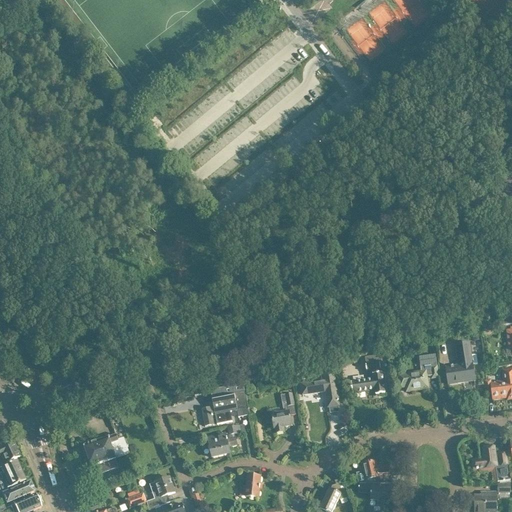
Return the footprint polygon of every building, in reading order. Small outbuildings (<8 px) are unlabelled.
[(75,7),(69,0),(54,0),(66,14),(75,7)] [(414,19),(429,11),(422,0),(416,0),(406,6),(414,19)] [(511,313),(499,315),(501,326),(511,325),(511,313)] [(11,333),(5,336),(9,342),(15,354),(17,353),(12,341),(14,340),(11,333)] [(446,368),(449,385),(475,381),(472,365),(477,364),(476,356),(471,356),(469,343),(456,345),(459,367),(446,368)] [(419,357),(421,373),(404,375),(405,380),(399,381),(400,388),(406,387),(407,392),(428,389),(427,377),(432,376),(432,379),(439,378),(435,355),(419,357)] [(351,383),(353,394),(375,391),(376,396),(385,395),(382,374),(380,363),(366,365),(368,381),(351,383)] [(503,382),(491,383),(490,380),(484,381),(486,395),(492,393),(493,399),(507,397),(508,400),(511,399),(511,368),(502,370),(503,382)] [(338,399),(334,373),(322,375),(323,382),(301,385),(303,396),(326,392),(328,408),(339,406),(339,405),(340,405),(339,399),(338,399)] [(210,408),(202,410),(205,423),(214,421),(212,414),(215,413),(215,415),(217,425),(232,422),(230,412),(237,411),(239,418),(243,417),(250,416),(244,388),(243,384),(221,389),(223,397),(212,399),(213,402),(209,403),(210,408)] [(283,428),(292,426),(288,407),(294,406),(292,394),(280,396),(283,413),(272,415),(274,430),(275,429),(276,434),(284,432),(283,428)] [(230,434),(211,439),(212,443),(209,444),(212,458),(230,454),(229,448),(237,446),(235,439),(233,439),(232,435),(241,433),(240,426),(228,429),(230,434)] [(116,435),(84,447),(92,468),(97,466),(101,475),(118,469),(116,460),(130,455),(124,439),(118,441),(116,435)] [(0,455),(1,455),(5,464),(20,458),(12,442),(0,447),(0,455)] [(485,460),(472,461),(474,470),(477,470),(479,470),(479,474),(487,473),(487,469),(496,467),(496,471),(493,472),(494,482),(498,481),(498,483),(511,481),(509,465),(507,465),(506,453),(499,454),(499,456),(495,457),(494,448),(483,449),(485,460)] [(16,486),(25,482),(16,461),(0,468),(0,472),(3,479),(0,480),(0,494),(7,490),(16,486)] [(364,473),(357,474),(359,484),(380,484),(392,484),(391,476),(392,476),(392,466),(376,467),(375,462),(363,465),(364,473)] [(261,477),(248,476),(247,489),(241,488),(240,497),(259,499),(261,477)] [(163,498),(175,493),(170,478),(150,485),(155,500),(147,503),(146,503),(146,504),(149,510),(150,510),(165,504),(163,498)] [(332,511),(339,499),(341,500),(348,498),(341,479),(335,481),(337,485),(333,487),(331,490),(330,490),(320,510),(321,510),(319,511),(332,511)] [(17,504),(16,500),(34,493),(30,482),(12,490),(2,494),(6,504),(0,506),(0,511),(14,505),(17,504)] [(389,511),(391,490),(380,489),(380,484),(359,484),(359,492),(371,494),(371,501),(378,502),(377,507),(371,507),(371,511),(389,511)] [(496,511),(496,493),(485,493),(485,497),(475,497),(475,511),(496,511)] [(147,503),(143,494),(126,500),(130,509),(146,504),(146,503),(147,503)] [(198,494),(193,497),(197,507),(202,505),(198,494)] [(14,505),(10,507),(11,508),(12,508),(13,511),(32,511),(41,508),(36,496),(17,504),(14,505)]
